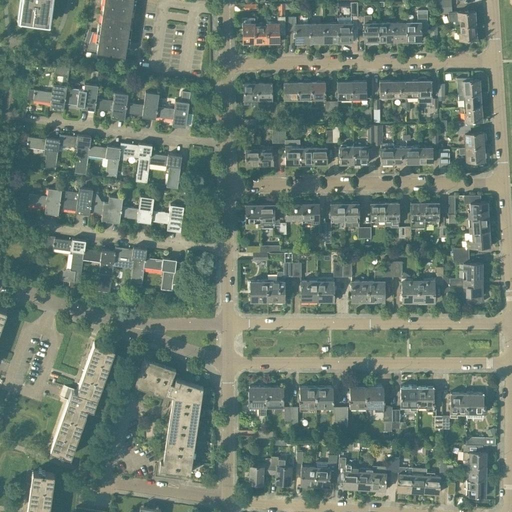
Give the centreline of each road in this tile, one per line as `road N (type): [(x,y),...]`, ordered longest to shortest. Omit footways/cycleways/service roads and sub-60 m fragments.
road 1 (residential): [(511,323),(226,325)]
road 2 (residential): [(227,362),(511,365)]
road 3 (residential): [(503,184),(230,186)]
road 4 (residential): [(495,62),(225,66)]
road 5 (residential): [(225,143),(22,118)]
road 6 (residential): [(228,245),(46,227)]
road 7 (residential): [(375,511),(225,500)]
road 8 (residential): [(509,511),(511,365)]
road 9 (residential): [(503,184),(511,323)]
road 10 (residential): [(225,500),(227,362)]
road 11 (residential): [(495,62),(503,184)]
road 12 (residential): [(225,500),(105,483)]
